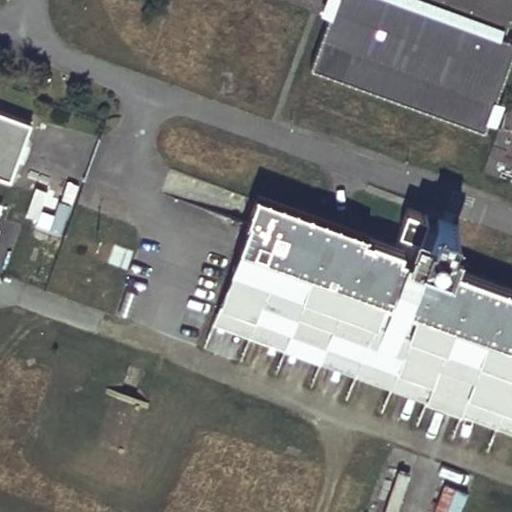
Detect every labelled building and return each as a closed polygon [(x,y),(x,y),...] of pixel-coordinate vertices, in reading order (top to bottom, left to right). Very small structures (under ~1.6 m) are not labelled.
[(511,22),(511,18),(511,0),(332,0),(310,64),(483,128),(511,48),(511,36),(500,32),(504,20),(511,22)] [(511,179),(511,86),(482,169),(511,179)] [(0,175),(10,179),(31,122),(0,110),(0,175)] [(511,289),(434,260),(432,265),(423,262),(431,241),(450,246),(457,226),(436,218),(435,222),(424,218),(425,215),(406,207),(398,229),(409,233),(416,235),(414,244),(410,257),(399,254),(400,249),(257,197),(220,303),(368,356),(365,364),(511,418),(511,289)] [(122,451),(139,404),(110,393),(94,440),(122,451)] [(444,511),(457,511),(467,492),(447,483),(436,508),(444,511)]
